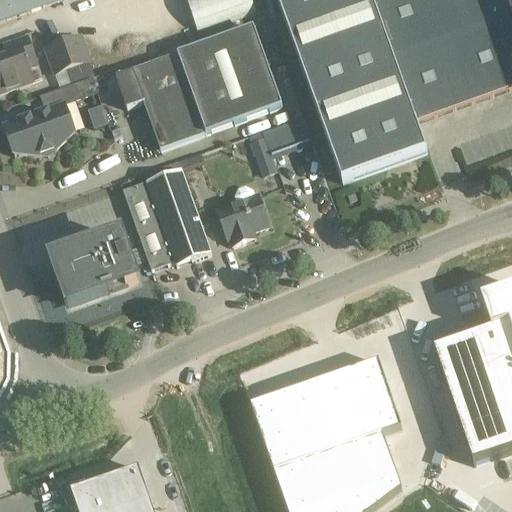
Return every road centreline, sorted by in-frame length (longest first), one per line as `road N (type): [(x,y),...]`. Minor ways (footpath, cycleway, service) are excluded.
road 1 (unclassified): [(50,414),(511,220)]
road 2 (unclassified): [(0,271),(50,414)]
